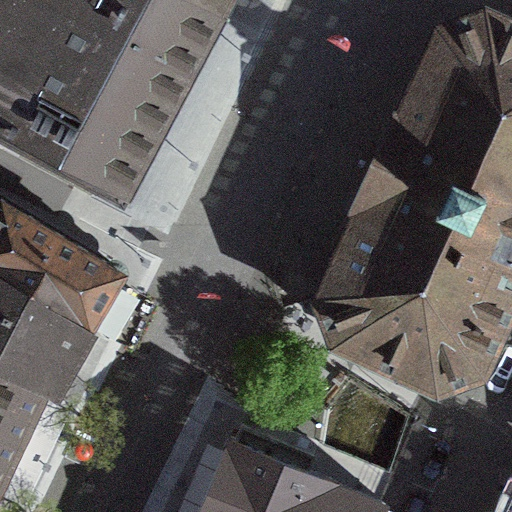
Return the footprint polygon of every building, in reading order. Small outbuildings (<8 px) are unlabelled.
[(0,0),(0,113),(122,179),(159,109),(214,6),(202,0),(0,0)] [(511,22),(487,12),(443,28),(322,292),(339,337),(436,380),(480,364),(511,293),(511,22)] [(0,273),(88,325),(115,280),(110,260),(1,195),(0,196),(0,273)] [(52,388),(88,325),(0,273),(0,361),(44,384),(52,388)] [(0,476),(44,384),(0,361),(0,476)] [(231,436),(198,511),(379,511),(384,501),(376,498),(316,472),(308,468),(314,454),(248,427),(246,432),(236,438),(231,436)]
